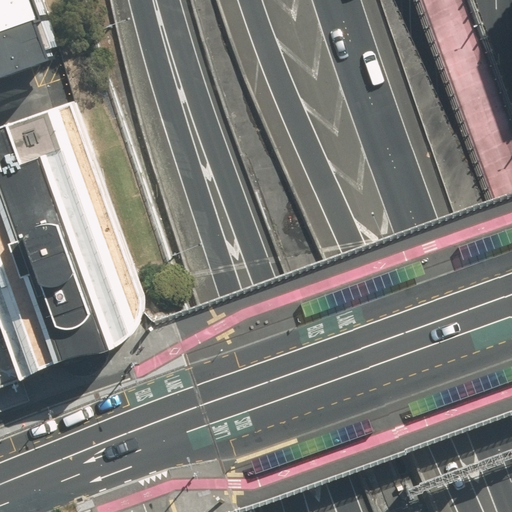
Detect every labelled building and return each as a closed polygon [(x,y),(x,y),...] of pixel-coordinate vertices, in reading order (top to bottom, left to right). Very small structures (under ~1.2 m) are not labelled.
[(0,0),(0,31),(51,13),(46,0),(0,0)] [(148,298),(80,100),(0,128),(0,144),(8,167),(0,170),(0,313),(24,381),(49,369),(68,363),(89,357),(114,353),(126,346),(135,336),(143,324),(147,312),(148,298)] [(511,235),(511,219),(461,237),(467,252),(511,235)] [(429,267),(423,252),(304,295),(309,310),(429,267)] [(0,389),(24,381),(0,313),(0,389)] [(511,380),(511,364),(407,402),(413,416),(511,380)] [(0,404),(28,395),(24,381),(0,389),(0,404)] [(375,430),(370,416),(241,463),(246,477),(375,430)]
